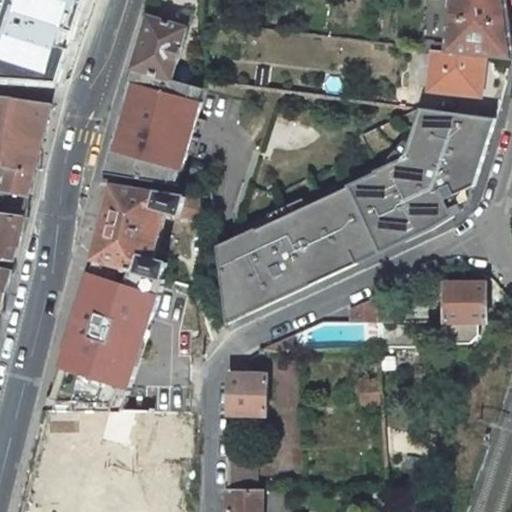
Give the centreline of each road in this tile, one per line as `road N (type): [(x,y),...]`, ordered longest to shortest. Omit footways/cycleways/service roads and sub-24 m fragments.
road 1 (primary): [(0,476),(48,286),(68,149),(113,0)]
road 2 (residential): [(210,511),(213,377),(233,341),(497,223)]
